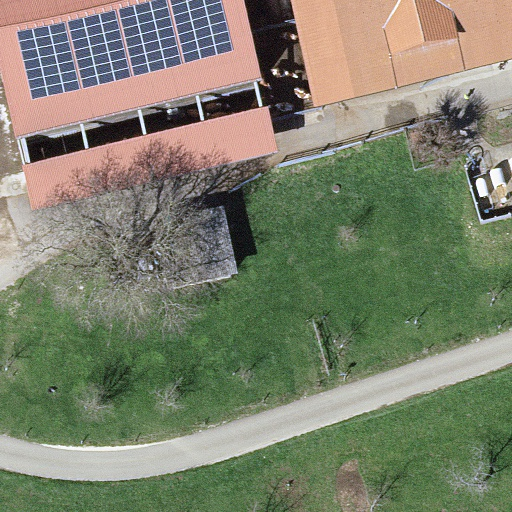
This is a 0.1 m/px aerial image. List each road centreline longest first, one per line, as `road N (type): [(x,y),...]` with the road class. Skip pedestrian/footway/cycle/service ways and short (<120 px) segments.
road 1 (unclassified): [(511,346),(148,460),(102,466),(0,449)]
road 2 (track): [(269,163),(88,239),(0,287)]
road 3 (track): [(269,163),(511,99)]
road 4 (track): [(235,0),(269,163)]
